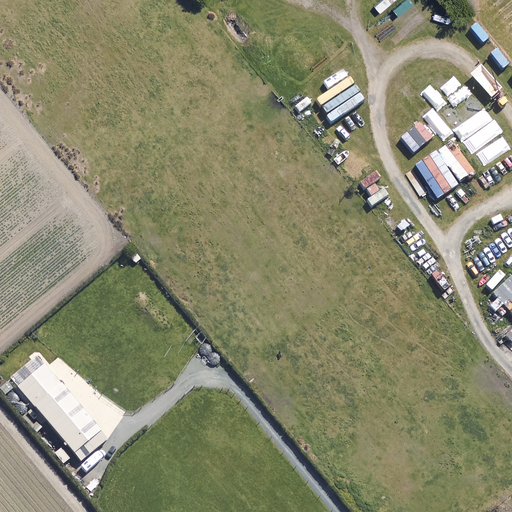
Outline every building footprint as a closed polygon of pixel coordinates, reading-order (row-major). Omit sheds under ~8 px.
[(384,0),(375,8),(380,14),(395,0),(384,0)] [(407,0),(393,11),(398,17),(413,6),(409,0),(407,0)] [(470,27),(483,42),(489,37),(477,21),(470,27)] [(491,52),(503,68),(509,63),(498,47),(491,52)] [(316,98),(320,104),(355,82),(351,76),(316,98)] [(355,84),(323,106),(327,113),(360,91),(355,84)] [(326,115),(331,121),(364,99),(360,92),(326,115)] [(420,122),(414,127),(426,142),(432,137),(420,122)] [(414,127),(408,132),(420,147),(426,142),(414,127)] [(408,132),(401,137),(414,152),(420,147),(408,132)] [(446,145),(469,177),(476,172),(453,140),(446,145)] [(429,154),(452,189),(459,184),(437,150),(429,154)] [(429,154),(422,159),(445,194),(452,189),(429,154)] [(445,194),(422,159),(414,164),(437,198),(445,194)] [(361,181),(366,187),(381,177),(376,170),(361,181)] [(375,183),(367,188),(372,195),(380,190),(375,183)] [(367,198),(371,205),(388,194),(384,187),(367,198)] [(432,273),(444,290),(451,286),(439,269),(432,273)] [(511,272),(492,292),(511,313),(511,272)] [(511,343),(511,325),(502,335),(511,345),(511,343)] [(107,439),(37,355),(11,377),(81,461),(107,439)]
